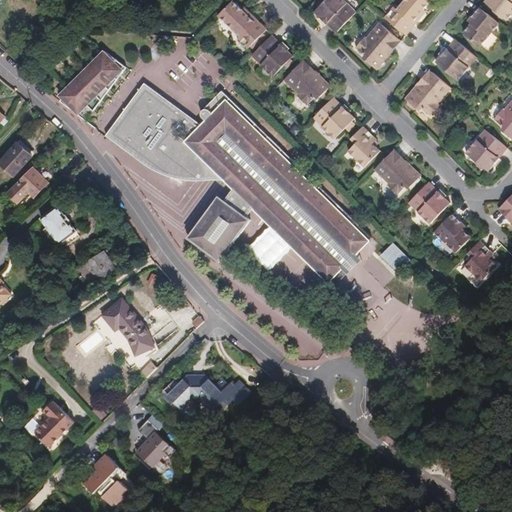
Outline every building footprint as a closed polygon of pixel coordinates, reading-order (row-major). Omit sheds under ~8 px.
[(336,34),(356,13),(343,0),(326,0),(321,6),(314,13),(321,19),(324,17),(329,22),(326,24),(336,34)] [(424,10),(433,0),(432,0),(406,0),(397,10),(395,8),(385,19),(406,36),(421,18),(419,16),(424,10)] [(507,21),(511,14),(511,0),(486,0),(484,3),(507,21)] [(248,49),(267,30),(250,13),(247,15),(243,10),(233,1),(219,15),(240,36),(237,39),(248,49)] [(479,48),(499,25),(480,8),(471,18),(475,21),(471,25),(463,34),(479,48)] [(326,24),(329,22),(324,17),(321,19),(319,21),(325,26),(326,24)] [(389,49),(398,39),(379,23),(366,39),(368,40),(359,51),(367,57),(366,61),(377,69),(387,57),(384,54),(385,50),(387,48),(389,49)] [(273,77),(294,57),(287,50),(285,52),(280,47),(282,45),(272,35),(252,56),(273,77)] [(387,57),(400,41),(398,39),(389,49),(387,48),(385,50),(384,54),(387,57)] [(458,81),(478,59),(455,40),(446,50),(449,53),(444,58),(441,56),(436,62),(458,81)] [(289,48),(284,43),(282,45),(280,47),(285,52),(287,50),(289,48)] [(444,58),(449,53),(446,50),(445,48),(440,54),(441,56),(444,58)] [(104,97),(100,94),(103,91),(107,94),(112,87),(109,85),(113,81),(115,83),(120,77),(118,76),(120,74),(121,75),(127,68),(105,51),(60,96),(63,99),(60,101),(86,121),(91,114),(87,111),(89,109),(93,112),(96,108),(91,103),(94,100),(99,104),(104,97)] [(318,74),(304,60),(301,63),(311,72),(309,74),(312,77),(315,77),(318,74)] [(331,87),(318,74),(315,77),(312,77),(309,74),(311,72),(301,63),(284,81),(298,95),(299,93),(309,103),(317,95),(322,95),(331,87)] [(426,86),(424,84),(433,73),(430,71),(417,86),(420,89),(423,88),(426,86)] [(439,104),(452,89),(433,73),(424,84),(426,86),(423,88),(420,89),(417,86),(406,100),(417,109),(422,109),(431,116),(440,106),(439,104)] [(224,181),(227,181),(236,190),(225,204),(220,200),(214,206),(213,205),(188,238),(220,263),(252,221),(246,216),(253,207),(328,281),(372,238),(320,188),(317,191),(291,166),(294,163),(222,91),(202,112),(201,115),(202,117),(211,126),(208,130),(145,84),(106,136),(116,143),(129,153),(147,166),(153,171),(162,175),(171,178),(183,180),(191,181),(201,181),(205,180),(211,180),(216,180),(224,181)] [(351,124),(356,119),(349,112),(347,115),(341,110),(343,107),(334,98),(314,118),(335,140),(346,129),(351,124)] [(511,100),(505,110),(503,109),(494,120),(503,127),(503,132),(511,139),(511,100)] [(351,111),(345,105),(343,107),(341,110),(347,115),(349,112),(351,111)] [(349,132),(354,127),(351,124),(346,129),(349,132)] [(381,151),(373,144),(377,140),(363,126),(351,139),(356,144),(348,151),(365,167),(381,151)] [(499,160),(508,149),(485,130),(466,153),(488,172),(494,165),(491,163),(496,158),(499,160)] [(0,162),(15,176),(33,156),(18,142),(0,162)] [(409,163),(395,149),(392,152),(401,162),(399,164),(402,166),(406,166),(409,163)] [(411,186),(421,176),(409,163),(406,166),(402,166),(399,164),(401,162),(392,152),(374,170),(389,184),(390,182),(400,193),(407,186),(411,186)] [(496,167),(501,161),(499,160),(496,158),(491,163),(494,165),(496,167)] [(49,183),(34,168),(9,193),(19,203),(30,192),(35,197),(49,183)] [(430,225),(451,204),(444,197),(442,199),(437,194),(439,192),(429,182),(409,203),(430,225)] [(446,196),(441,190),(439,192),(437,194),(442,199),(444,197),(446,196)] [(511,195),(501,207),(510,216),(511,215),(511,214),(511,195)] [(42,218),(61,243),(77,231),(70,222),(71,221),(66,215),(65,216),(58,206),(42,218)] [(510,216),(501,207),(498,209),(511,222),(511,214),(511,215),(510,216)] [(456,254),(471,238),(462,229),(459,226),(462,223),(453,213),(434,232),(456,254)] [(494,254),(480,241),(468,253),(473,258),(466,265),(482,281),(497,265),(493,261),(490,258),(493,255),(494,254)] [(385,254),(402,271),(413,260),(396,243),(385,254)] [(87,289),(116,269),(104,251),(83,266),(87,273),(80,278),(87,289)] [(349,273),(362,260),(356,255),(343,267),(349,273)] [(87,273),(83,266),(75,271),(80,278),(87,273)] [(0,305),(12,294),(3,284),(5,282),(0,277),(0,305)] [(154,346),(146,328),(121,300),(103,316),(116,331),(119,328),(129,339),(137,355),(154,346)] [(197,329),(205,322),(201,316),(192,323),(197,329)] [(331,344),(337,337),(330,331),(324,339),(331,344)] [(143,373),(148,378),(158,368),(153,363),(143,373)] [(206,375),(203,375),(203,379),(192,379),(192,375),(188,375),(184,379),(184,380),(180,383),(176,379),(161,394),(172,404),(175,401),(183,408),(191,400),(191,398),(203,398),(203,400),(213,410),(220,403),(225,407),(230,401),(233,398),(239,404),(251,392),(240,381),(235,386),(233,383),(230,385),(223,379),(216,386),(210,379),(211,379),(206,375)] [(110,412),(114,406),(111,404),(115,397),(106,392),(98,405),(110,412)] [(50,447),(75,422),(53,401),(44,411),(51,417),(36,433),(50,447)] [(99,404),(92,409),(100,420),(107,415),(99,404)] [(39,429),(44,423),(37,417),(32,423),(39,429)] [(161,430),(150,420),(141,431),(152,441),(140,454),(156,468),(165,457),(171,457),(173,458),(179,451),(159,433),(161,430)] [(130,490),(120,480),(127,474),(107,454),(95,466),(102,473),(98,477),(95,474),(86,484),(95,493),(98,490),(105,495),(104,496),(115,506),(120,501),(121,501),(122,501),(123,501),(123,500),(124,500),(124,499),(125,499),(125,498),(125,497),(125,496),(130,490)]
